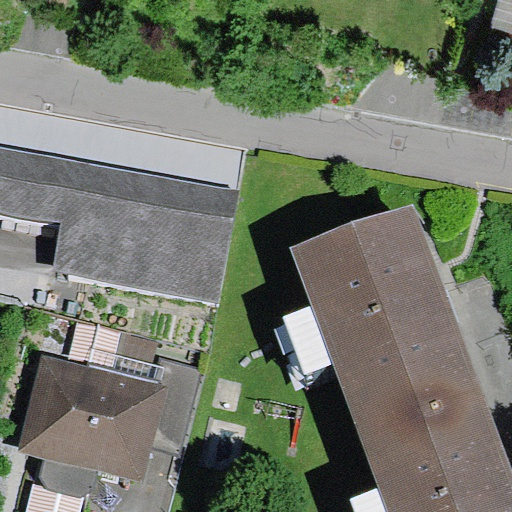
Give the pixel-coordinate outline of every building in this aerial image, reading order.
[(87,0),(52,0),(84,10),(87,0)] [(472,8),(446,0),(409,0),(394,45),(453,65),(472,8)] [(511,84),(511,21),(484,12),(464,69),(511,84)] [(238,197),(0,153),(0,219),(76,233),(67,280),(218,307),(238,197)] [(511,511),(406,228),(298,268),(388,511),(511,511)] [(103,388),(50,374),(31,449),(50,454),(43,481),(49,490),(80,498),(89,493),(96,466),(134,476),(156,389),(106,376),(103,388)]
